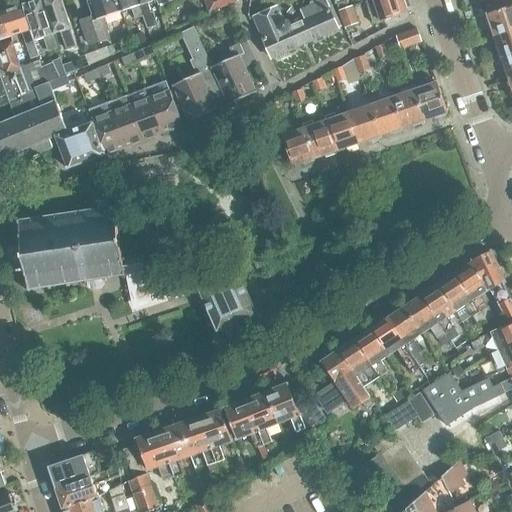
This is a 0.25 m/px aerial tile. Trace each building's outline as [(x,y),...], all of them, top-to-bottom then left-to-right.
[(41,0),(39,0),(23,6),(35,41),(44,38),(49,52),(58,49),(54,35),(41,0)] [(62,0),(41,0),(54,35),(61,32),(67,49),(78,46),(62,0)] [(122,12),(118,0),(87,0),(93,17),(82,21),(90,45),(109,38),(102,19),(122,12)] [(138,0),(118,0),(122,12),(132,9),(136,19),(144,16),(138,0)] [(157,0),(138,0),(144,16),(148,29),(159,25),(155,13),(152,13),(149,4),(158,0),(157,0)] [(231,5),(229,0),(205,0),(210,13),(231,5)] [(307,19),(297,24),(306,44),(339,29),(325,0),(303,10),(307,19)] [(346,0),(337,3),(340,11),(350,8),(350,7),(347,0),(346,0)] [(404,0),(374,0),(382,22),(409,12),(404,0)] [(4,12),(11,37),(23,33),(26,44),(32,59),(40,56),(36,44),(36,43),(35,41),(23,6),(4,12)] [(350,8),(340,11),(346,29),(359,24),(354,6),(350,7),(350,8)] [(494,30),(496,37),(511,31),(511,6),(489,14),(489,16),(486,17),(491,31),(494,30)] [(306,44),(297,24),(288,28),(278,8),(255,18),(273,59),(306,44)] [(0,40),(11,37),(4,12),(0,13),(0,40)] [(213,68),(214,67),(195,28),(182,33),(194,60),(191,61),(198,75),(174,85),(191,123),(218,111),(217,107),(228,102),(213,68)] [(397,36),(402,50),(423,42),(418,29),(397,36)] [(497,46),(501,59),(511,55),(511,31),(496,37),(499,45),(497,46)] [(235,58),(214,67),(213,68),(228,102),(230,105),(257,93),(246,68),(258,63),(248,41),(230,49),(235,58)] [(0,75),(21,68),(13,42),(0,46),(0,75)] [(377,48),(380,57),(388,54),(385,45),(377,48)] [(86,55),(90,66),(113,56),(109,46),(86,55)] [(154,46),(134,54),(138,62),(158,53),(154,46)] [(138,62),(134,54),(123,59),(126,66),(138,62)] [(508,73),(511,80),(511,79),(511,55),(501,59),(506,74),(508,73)] [(356,59),(360,73),(371,70),(366,56),(356,59)] [(0,75),(0,98),(2,98),(1,98),(8,95),(9,97),(50,83),(67,76),(67,74),(64,66),(62,58),(53,62),(54,63),(37,70),(35,63),(21,68),(0,75)] [(79,70),(77,62),(64,66),(67,74),(79,70)] [(108,65),(97,70),(100,78),(111,73),(108,65)] [(335,70),(339,82),(347,80),(343,68),(335,70)] [(100,78),(97,70),(85,75),(88,83),(100,78)] [(70,84),(67,76),(50,83),(53,91),(70,84)] [(314,82),(319,94),(327,91),(323,79),(314,82)] [(414,85),(415,89),(425,119),(435,116),(436,118),(446,114),(445,112),(448,111),(438,81),(424,85),(423,82),(414,85)] [(50,83),(9,97),(10,102),(17,118),(0,124),(0,170),(5,169),(7,176),(15,173),(12,166),(43,153),(54,149),(51,138),(69,131),(53,91),(50,83)] [(392,93),(393,96),(403,127),(413,123),(414,125),(425,121),(425,119),(415,89),(403,93),(401,90),(392,93)] [(294,93),(298,105),(308,102),(303,90),(294,93)] [(171,91),(151,98),(164,133),(184,126),(171,91)] [(129,95),(109,103),(126,147),(145,140),(132,105),(133,105),(129,95)] [(371,104),(382,134),(392,131),(392,133),(403,129),(403,127),(393,96),(381,101),(380,97),(370,100),(371,104)] [(151,98),(133,105),(132,105),(145,140),(164,133),(151,98)] [(273,104),(277,116),(285,113),(281,101),(273,104)] [(93,119),(94,122),(106,155),(126,147),(109,103),(90,110),(93,119)] [(348,108),(349,112),(359,142),(360,143),(370,140),(369,138),(373,137),(374,139),(382,136),(381,134),(382,134),(371,104),(358,108),(357,105),(348,108)] [(326,115),(327,119),(338,149),(337,149),(338,151),(348,148),(347,146),(359,142),(349,112),(337,116),(336,112),(326,115)] [(304,123),(305,127),(316,157),(315,157),(315,159),(326,155),(325,153),(337,149),(338,149),(327,119),(315,123),(313,120),(304,123)] [(94,122),(69,131),(51,138),(54,149),(59,160),(64,158),(68,169),(106,155),(94,122)] [(316,157),(305,127),(292,131),(291,127),(282,131),(293,164),(297,163),(298,165),(304,163),(303,161),(315,157),(316,157)] [(126,275),(127,275),(147,271),(145,255),(127,258),(127,257),(124,257),(119,224),(122,224),(121,221),(118,221),(116,210),(118,206),(116,204),(114,207),(112,207),(111,202),(108,199),(98,200),(95,204),(96,206),(93,207),(94,210),(79,212),(78,209),(75,210),(75,212),(60,215),(59,212),(56,212),(57,215),(41,218),(41,214),(38,215),(38,218),(21,220),(18,219),(17,221),(19,223),(21,235),(17,236),(18,239),(21,239),(22,247),(10,248),(13,266),(25,264),(26,272),(23,273),(23,275),(27,275),(28,288),(27,290),(29,292),(31,289),(48,286),(49,290),(52,289),(52,286),(67,284),(67,287),(70,286),(70,283),(85,281),(85,284),(88,284),(89,287),(92,289),(98,288),(102,288),(104,284),(104,281),(107,281),(107,278),(123,275),(124,278),(127,278),(126,275)] [(475,259),(474,260),(480,275),(490,290),(509,318),(511,316),(511,300),(505,284),(506,283),(494,256),(489,254),(489,253),(486,253),(479,256),(479,257),(478,258),(477,259),(475,259)] [(257,313),(252,303),(248,293),(237,269),(232,272),(229,265),(230,264),(228,265),(226,260),(228,260),(228,259),(188,271),(172,276),(161,277),(160,269),(147,271),(127,275),(133,292),(131,293),(136,305),(199,285),(219,330),(223,328),(231,344),(244,338),(243,336),(256,330),(250,316),(257,313)] [(474,260),(454,273),(487,322),(496,317),(489,306),(482,295),(490,290),(480,275),(474,260)] [(454,273),(438,284),(457,311),(464,323),(474,316),(481,326),(487,322),(454,273)] [(438,284),(421,295),(452,341),(457,348),(464,344),(459,337),(461,335),(455,327),(448,317),(457,311),(438,284)] [(421,295),(404,305),(423,333),(432,328),(439,338),(444,346),(452,341),(421,295)] [(404,305),(387,316),(421,368),(430,362),(415,339),(423,333),(404,305)] [(387,316),(371,327),(390,356),(398,350),(413,373),(421,368),(387,316)] [(488,346),(491,355),(511,344),(511,321),(480,336),(481,338),(472,342),(477,352),(488,346)] [(371,327),(354,338),(380,377),(389,372),(382,361),(390,356),(371,327)] [(354,338),(338,349),(356,378),(357,377),(364,388),(380,377),(354,338)] [(500,374),(509,369),(509,368),(511,366),(511,344),(491,355),(500,374)] [(356,378),(338,349),(327,356),(329,358),(323,362),(336,381),(315,395),(328,415),(349,401),(354,409),(363,403),(368,410),(376,405),(364,388),(357,377),(356,378)] [(468,376),(460,365),(452,370),(460,381),(468,376)] [(511,374),(511,377),(502,383),(506,392),(511,389),(511,366),(509,368),(509,369),(511,374)] [(506,392),(502,383),(494,386),(490,377),(464,391),(451,374),(424,390),(448,426),(475,408),(506,392)] [(280,385),(266,390),(279,423),(292,418),(297,432),(317,424),(320,428),(323,427),(330,422),(331,421),(321,409),(311,397),(297,408),(288,384),(281,387),(280,385)] [(394,395),(399,403),(415,392),(410,385),(394,395)] [(266,390),(246,398),(265,445),(272,442),(267,427),(279,423),(266,390)] [(419,416),(423,423),(435,415),(421,393),(409,401),(419,416)] [(265,445),(246,398),(226,406),(227,408),(226,409),(238,439),(251,434),(257,448),(265,445)] [(409,401),(398,408),(408,423),(419,416),(409,401)] [(220,408),(200,415),(217,463),(225,460),(220,446),(233,441),(223,410),(221,410),(220,408)] [(408,423),(398,408),(387,415),(397,431),(408,423)] [(200,415),(179,422),(191,456),(204,451),(209,465),(217,463),(200,415)] [(179,422),(158,429),(175,477),(184,474),(179,460),(191,456),(179,422)] [(175,477),(158,429),(139,436),(140,438),(138,439),(148,470),(159,466),(165,481),(175,477)] [(493,444),(493,445),(504,439),(501,431),(486,438),(490,446),(493,444)] [(0,459),(8,457),(0,432),(0,459)] [(376,447),(381,455),(401,441),(395,432),(379,443),(380,444),(376,447)] [(504,439),(493,445),(497,454),(500,452),(500,451),(508,447),(504,439)] [(401,441),(381,455),(389,466),(411,452),(403,442),(401,441)] [(124,450),(132,472),(143,468),(136,446),(124,450)] [(468,454),(472,461),(478,458),(475,451),(468,454)] [(50,467),(57,488),(91,476),(88,466),(98,462),(95,452),(50,467)] [(389,466),(392,471),(396,477),(417,463),(411,452),(389,466)] [(364,466),(375,483),(392,471),(389,466),(381,455),(364,466)] [(449,511),(459,507),(452,493),(466,486),(463,479),(468,476),(460,461),(405,511),(449,511)] [(417,463),(396,477),(403,488),(425,474),(417,463)] [(132,472),(135,479),(135,480),(146,475),(146,474),(143,468),(132,472)] [(57,488),(64,509),(98,497),(94,485),(115,479),(112,469),(91,476),(57,488)] [(392,471),(375,483),(393,511),(402,511),(432,485),(425,474),(403,488),(396,477),(392,471)] [(134,498),(128,500),(127,500),(130,509),(131,511),(133,511),(140,509),(140,511),(148,511),(160,508),(148,474),(146,474),(146,475),(135,480),(135,479),(129,482),(134,498)] [(110,491),(117,511),(121,511),(130,509),(127,500),(128,500),(123,485),(110,491)] [(0,511),(15,511),(13,505),(17,503),(13,494),(9,495),(8,492),(0,495),(0,511)] [(64,509),(64,511),(102,511),(98,497),(64,509)] [(196,506),(199,511),(214,511),(208,500),(196,506)] [(476,511),(471,501),(459,507),(449,511),(476,511)]
